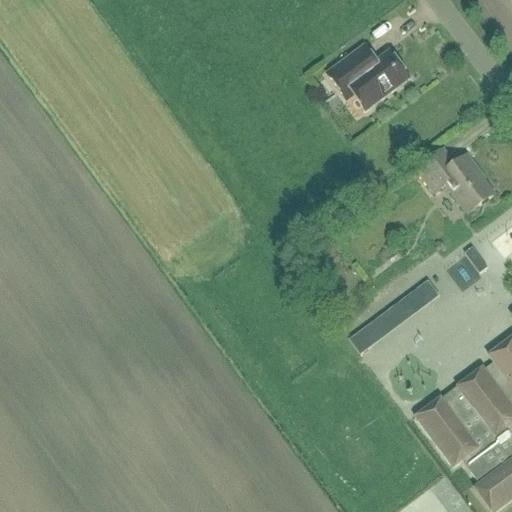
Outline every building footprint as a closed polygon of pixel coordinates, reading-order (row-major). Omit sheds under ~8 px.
[(375,65),(364,50),(326,77),(346,103),(353,98),(364,114),(408,81),(389,55),(375,65)] [(369,128),(349,143),(370,170),(402,146),(387,127),(375,136),(369,128)] [(454,169),(443,154),(417,173),(434,196),(446,188),(468,217),(493,198),(476,176),(478,174),(467,160),(454,169)] [(463,256),(479,277),(487,271),(472,250),(463,256)] [(361,364),(438,302),(426,286),(349,349),(361,364)] [(414,421),(452,471),(461,465),(478,488),(473,491),(488,511),(499,511),(511,502),(511,318),(511,320),(511,321),(511,339),(486,358),(493,367),(484,374),(482,370),(456,390),(462,397),(446,409),(440,401),(414,421)]
